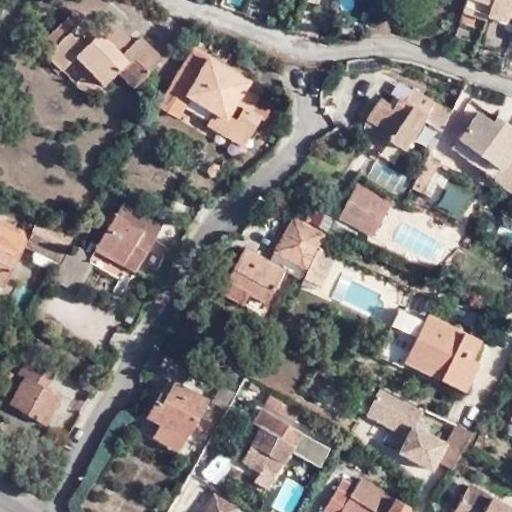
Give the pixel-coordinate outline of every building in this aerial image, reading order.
[(115,47),(131,63),(153,41),(130,18),(122,24),(102,2),(88,13),(74,0),(73,0),(34,32),(50,50),(67,36),(96,65),(107,54),(115,47)] [(246,67),(182,32),(163,68),(184,80),(210,95),(203,108),(226,121),(229,114),(251,126),(261,107),(250,101),(258,85),(243,76),(246,67)] [(124,70),(131,63),(115,47),(107,54),(124,70)] [(184,80),(163,68),(151,90),(172,100),(184,80)] [(435,114),(442,100),(424,90),(426,87),(404,73),(395,86),(390,83),(384,92),(371,83),(359,103),(382,119),(381,122),(396,132),(415,103),(435,114)] [(471,129),(511,156),(511,119),(461,89),(437,129),(461,145),(471,129)] [(247,134),(251,126),(229,114),(226,121),(247,134)] [(336,203),(368,220),(387,187),(354,170),(336,203)] [(73,264),(81,251),(120,273),(138,282),(156,251),(139,240),(147,225),(160,201),(119,178),(106,203),(98,217),(92,214),(85,226),(93,231),(85,245),(68,235),(62,246),(48,271),(70,282),(78,267),(73,264)] [(322,215),(291,199),(266,244),(242,230),(217,274),(241,287),(246,277),(264,287),(283,253),(298,262),(322,215)] [(0,269),(1,269),(29,218),(0,201),(0,269)] [(75,222),(43,204),(30,228),(62,246),(68,235),(75,222)] [(318,232),(308,254),(325,262),(335,239),(318,232)] [(120,273),(81,251),(73,264),(112,286),(120,273)] [(308,254),(303,265),(320,273),(325,262),(308,254)] [(394,308),(470,344),(481,323),(427,298),(424,304),(402,294),(394,308)] [(440,365),(455,373),(470,344),(394,308),(377,338),(401,350),(403,346),(407,338),(444,358),(440,365)] [(407,338),(403,346),(440,365),(444,358),(407,338)] [(465,377),(480,350),(470,344),(455,373),(465,377)] [(6,397),(39,415),(55,389),(41,380),(51,363),(25,346),(13,366),(22,370),(6,397)] [(208,388),(176,369),(168,381),(163,376),(144,407),(157,414),(150,424),(177,440),(208,388)] [(237,378),(225,371),(217,384),(229,392),(237,378)] [(449,452),(469,415),(453,406),(442,426),(411,408),(418,394),(375,371),(362,395),(402,417),(394,433),(429,452),(433,444),(449,452)] [(302,398),(267,377),(261,388),(295,409),(302,398)] [(393,511),(407,488),(358,459),(348,477),(335,469),(322,491),(335,499),(328,511),(329,511),(393,511)] [(511,511),(511,495),(465,469),(445,504),(458,511),(511,511)] [(228,511),(225,510),(235,493),(212,479),(191,511),(228,511)] [(240,511),(247,501),(235,493),(225,510),(228,511),(240,511)]
